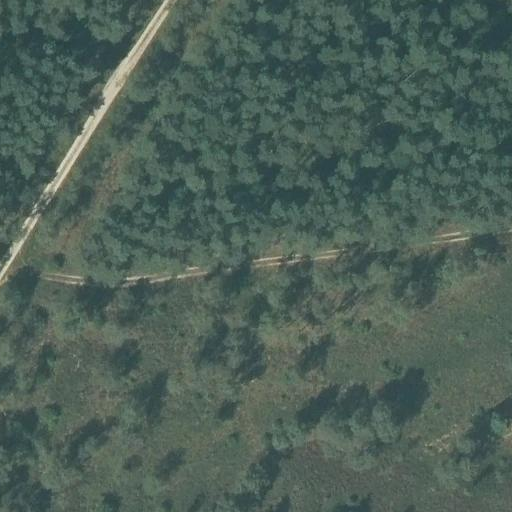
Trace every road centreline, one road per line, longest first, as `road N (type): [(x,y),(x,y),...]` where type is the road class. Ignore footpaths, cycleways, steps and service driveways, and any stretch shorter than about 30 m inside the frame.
road 1 (track): [(0,275),(89,287),(511,229)]
road 2 (track): [(171,0),(0,273)]
